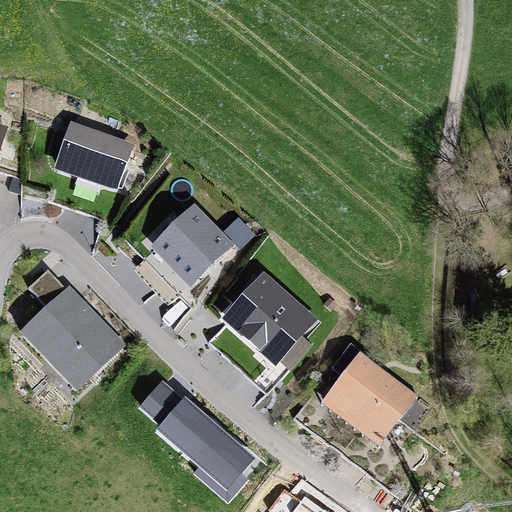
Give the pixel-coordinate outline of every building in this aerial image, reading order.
[(153,157),(72,129),(48,202),(105,222),(110,205),(117,207),(123,190),(116,188),(124,167),(146,175),(153,157)] [(0,172),(10,175),(12,158),(0,154),(0,142),(3,133),(0,131),(0,172)] [(137,267),(172,303),(228,249),(193,213),(137,267)] [(88,313),(48,271),(29,290),(50,311),(33,328),(85,382),(121,347),(114,340),(104,349),(78,322),(88,313)] [(299,336),(310,323),(263,282),(208,344),(245,376),(267,352),(277,361),(292,344),(304,355),(311,347),(299,336)] [(414,432),(433,407),(351,344),(293,420),(328,446),(342,428),(354,437),(340,456),(380,485),(401,458),(378,440),(395,418),(414,432)] [(227,488),(250,461),(185,405),(161,432),(227,488)] [(55,448),(6,417),(0,426),(0,475),(9,482),(14,475),(30,486),(55,448)] [(124,511),(89,485),(68,511),(124,511)] [(326,511),(305,496),(294,511),(278,500),(268,511),(326,511)]
